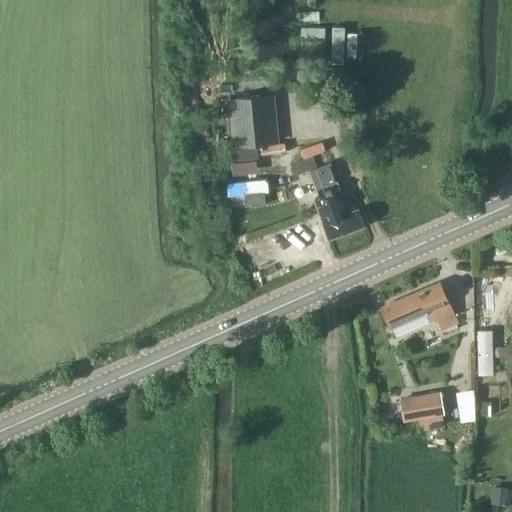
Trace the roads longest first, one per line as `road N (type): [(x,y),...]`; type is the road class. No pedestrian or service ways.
road 1 (tertiary): [(0,431),(511,205)]
road 2 (track): [(75,314),(88,0)]
road 3 (track): [(320,291),(333,312),(330,469)]
